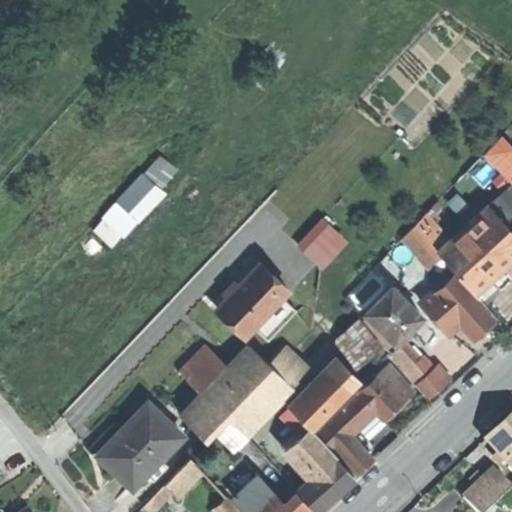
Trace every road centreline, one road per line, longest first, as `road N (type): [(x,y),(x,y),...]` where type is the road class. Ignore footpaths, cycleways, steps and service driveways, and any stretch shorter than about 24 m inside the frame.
road 1 (tertiary): [(511,370),(357,511)]
road 2 (residential): [(0,402),(81,511)]
